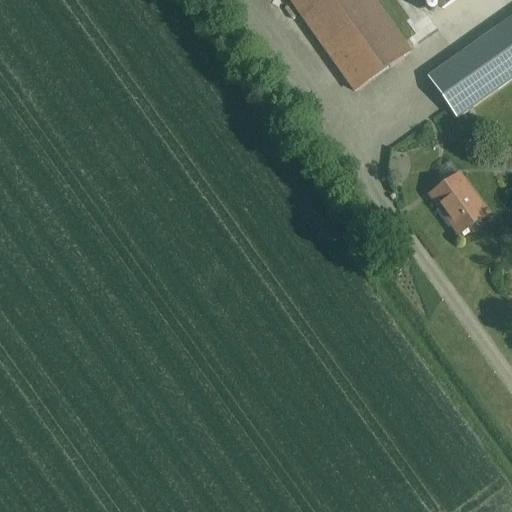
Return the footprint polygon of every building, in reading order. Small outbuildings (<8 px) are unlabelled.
[(290,0),(355,92),(411,52),(374,0),(290,0)] [(420,9),(414,0),(393,0),(405,18),(420,9)] [(436,0),(443,9),(455,0),(436,0)] [(458,119),(511,80),(511,18),(429,78),(458,119)] [(459,236),(489,215),(460,175),(430,197),(459,236)]
